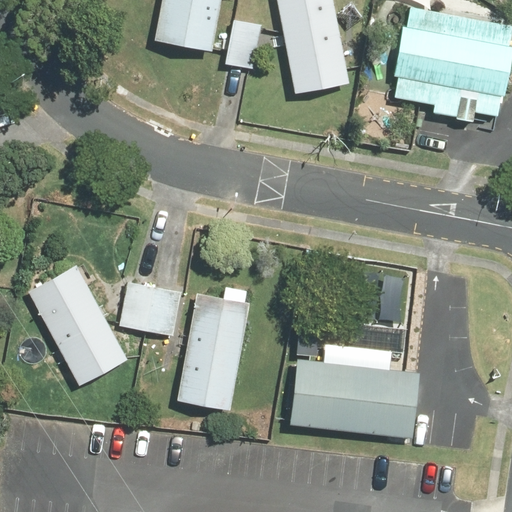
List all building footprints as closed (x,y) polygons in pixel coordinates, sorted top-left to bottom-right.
[(217,47),(225,0),(165,0),(160,38),(217,47)] [(338,0),(282,0),(300,89),(355,78),(338,0)] [(267,24),(233,21),(229,65),(263,68),(267,24)] [(511,41),(412,26),(403,82),(511,99),(511,41)] [(133,357),(81,262),(32,288),(84,383),(133,357)] [(417,272),(368,268),(364,315),(412,319),(417,272)] [(184,290),(132,280),(124,324),(176,334),(184,290)] [(253,299),(200,290),(182,397),(235,406),(253,299)] [(429,365),(305,354),(299,421),(423,433),(429,365)]
